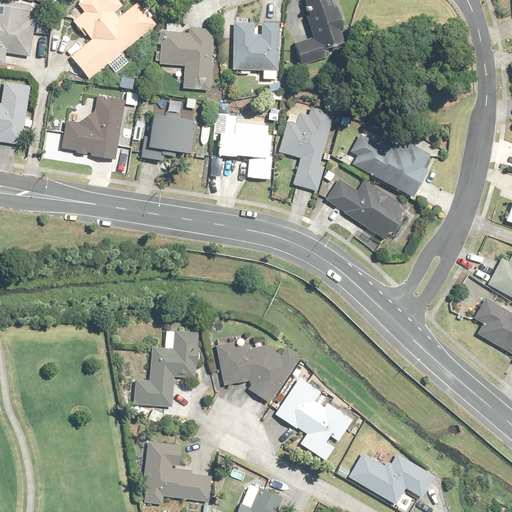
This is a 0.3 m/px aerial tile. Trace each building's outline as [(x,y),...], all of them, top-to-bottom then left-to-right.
[(0,0),(0,64),(5,65),(6,53),(31,56),(35,25),(29,24),(31,4),(0,0)] [(72,56),(90,79),(109,64),(116,73),(128,63),(121,54),(158,23),(140,1),(124,14),(119,9),(123,6),(118,0),(100,0),(99,0),(84,0),(79,5),(86,12),(74,22),(81,30),(83,28),(93,39),(72,56)] [(302,65),(349,48),(342,29),(345,28),(338,7),(335,8),(331,0),(312,0),(304,3),(307,14),(311,12),(319,36),(295,45),(302,65)] [(264,71),(264,79),(276,79),(276,71),(278,71),(279,24),(262,24),(262,37),(251,37),(251,24),(236,23),(236,36),(234,36),(233,70),(264,71)] [(177,33),(177,25),(167,24),(166,32),(163,32),(161,65),(185,66),(184,88),(210,90),(214,29),(190,28),(190,34),(177,33)] [(122,76),(122,88),(134,89),(135,76),(122,76)] [(29,87),(5,83),(2,104),(0,103),(0,142),(22,145),(29,87)] [(126,93),(125,105),(138,106),(139,94),(126,93)] [(97,97),(95,111),(81,123),(67,121),(63,149),(78,151),(78,154),(88,155),(88,153),(92,153),(92,156),(116,159),(125,101),(97,97)] [(319,167),(334,115),(310,108),(307,119),(291,114),(280,152),(301,159),(293,185),(317,192),(324,168),(319,167)] [(193,154),(197,122),(180,120),(181,115),(167,113),(166,118),(153,116),(152,128),(146,128),(142,158),(164,161),(165,155),(176,157),(177,152),(193,154)] [(272,137),(269,136),(269,133),(271,133),(271,128),(269,128),(270,126),(236,124),(237,115),(216,114),(215,133),(221,133),(219,157),(238,158),(238,155),(250,156),(249,178),(271,179),(272,158),(270,158),(272,137)] [(211,128),(201,127),(199,150),(209,151),(211,128)] [(408,150),(400,145),(397,151),(362,132),(347,160),(415,197),(429,171),(424,168),(430,156),(411,145),(408,150)] [(396,234),(405,220),(401,217),(407,208),(364,180),(357,191),(340,179),(326,200),(386,240),(392,231),(396,234)] [(511,256),(509,263),(503,259),(489,284),(511,296),(511,256)] [(511,313),(487,299),(475,320),(483,324),(478,334),(511,353),(511,313)] [(175,377),(195,378),(196,365),(198,365),(200,347),(197,347),(198,332),(175,331),(174,348),(152,347),(150,380),(137,379),(135,404),(173,406),(175,377)] [(225,384),(250,380),(252,383),(249,388),(271,401),(299,355),(287,348),(282,355),(266,345),(251,348),(250,345),(233,348),(232,342),(218,345),(225,384)] [(340,439),(353,419),(329,404),(326,409),(314,401),(320,391),(300,378),(277,415),(297,428),(298,426),(308,433),(302,444),(327,460),(335,448),(326,442),(331,434),(340,439)] [(203,490),(204,482),(201,482),(201,475),(173,473),(173,464),(180,464),(182,445),(149,442),(144,502),(163,503),(164,496),(199,499),(200,490),(203,490)] [(341,466),(337,473),(347,479),(349,475),(396,504),(406,487),(421,496),(434,475),(399,454),(393,464),(388,461),(385,465),(364,452),(352,472),(341,466)] [(259,492),(249,487),(237,511),(229,511),(224,509),(222,511),(274,511),(282,496),(261,487),(259,492)]
